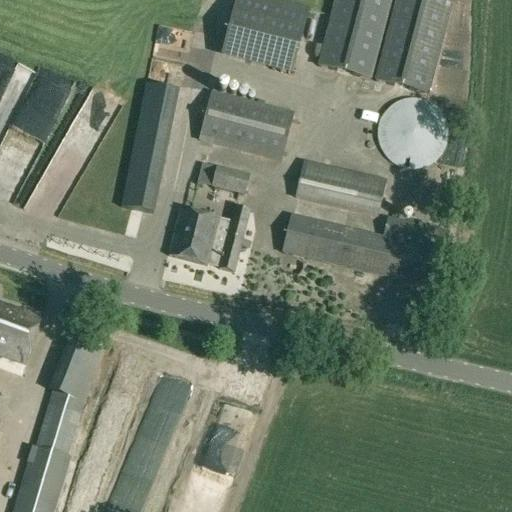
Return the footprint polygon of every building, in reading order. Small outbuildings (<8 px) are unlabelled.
[(261,0),(236,0),(226,40),(296,58),(308,12),(261,0)] [(336,0),(319,66),(370,80),(391,0),(336,0)] [(397,0),(376,81),(427,95),(452,0),(397,0)] [(294,113),(211,92),(197,142),(282,163),(294,113)] [(407,173),(412,173),(417,173),(423,172),(427,170),(431,168),(435,164),(441,158),(444,153),(446,148),(447,143),(448,138),(448,133),(447,129),(446,125),(445,122),(443,119),(441,116),(439,114),(436,111),(432,107),(427,105),(422,103),(418,102),(413,102),(408,102),(404,103),(400,104),(396,105),(392,107),(390,109),(386,111),(383,115),(380,120),(377,127),(376,134),(376,137),(376,143),(378,148),(379,153),(382,157),(385,161),(387,163),(390,166),(395,169),(401,171),(407,173)] [(377,219),(386,181),(303,162),(294,200),(377,219)] [(249,176),(202,164),(196,184),(244,196),(249,176)] [(218,271),(234,275),(250,213),(234,209),(230,224),(180,211),(168,257),(207,268),(208,265),(219,268),(218,271)] [(279,255),(437,291),(450,233),(386,219),(382,237),(290,216),(279,255)] [(0,357),(25,366),(41,318),(0,304),(0,357)] [(80,417),(47,407),(35,448),(32,447),(18,491),(12,511),(54,511),(70,458),(68,457),(80,417)]
